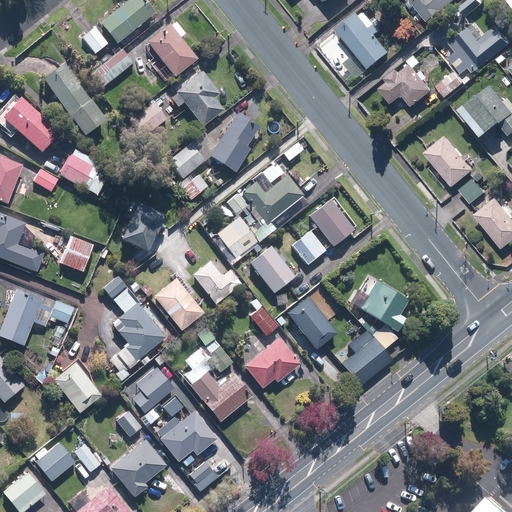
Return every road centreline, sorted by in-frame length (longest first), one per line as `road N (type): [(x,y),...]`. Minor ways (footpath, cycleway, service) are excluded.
road 1 (residential): [(238,0),(493,317)]
road 2 (secondary): [(254,511),(493,317)]
